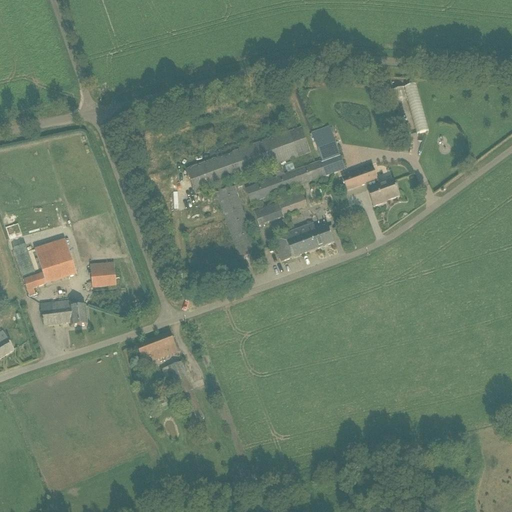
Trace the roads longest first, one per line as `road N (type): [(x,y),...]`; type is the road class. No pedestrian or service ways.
road 1 (unclassified): [(92,115),(304,62),(511,71)]
road 2 (unclassified): [(168,321),(388,242),(511,152)]
road 3 (unclassified): [(168,321),(92,115)]
road 4 (unclassified): [(0,382),(168,321)]
road 5 (track): [(55,0),(92,115)]
